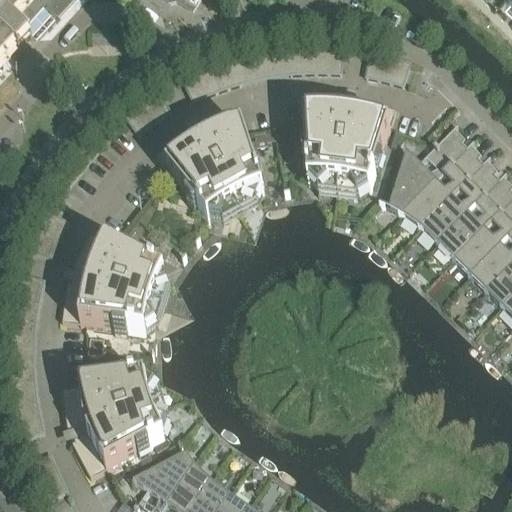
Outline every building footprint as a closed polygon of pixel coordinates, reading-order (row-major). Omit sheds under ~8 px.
[(0,0),(0,77),(20,56),(21,57),(28,50),(34,43),(23,33),(45,10),(61,19),(78,0),(0,0)] [(158,0),(171,8),(177,6),(193,16),(203,0),(158,0)] [(304,80),(303,55),(288,56),(291,81),(304,80)] [(304,80),(316,80),(317,55),(303,55),(304,80)] [(316,80),(329,80),(331,55),(317,55),(316,80)] [(329,80),(342,81),(345,56),(331,55),(329,80)] [(261,59),(235,66),(242,90),(266,84),(291,81),(288,56),(261,59)] [(379,86),(385,62),(380,61),(371,59),(366,83),(379,86)] [(388,62),(385,62),(379,86),(392,89),(399,65),(388,62)] [(399,65),(392,89),(404,92),(412,69),(399,65)] [(230,94),(242,90),(235,66),(223,70),(230,94)] [(218,99),(230,94),(223,70),(209,75),(218,99)] [(206,104),(218,99),(209,75),(196,80),(206,104)] [(194,109),(206,104),(196,80),(184,86),(194,109)] [(162,127),(173,120),(161,98),(149,106),(162,127)] [(344,107),(344,104),(305,106),(307,159),(304,159),(304,172),(308,172),(309,189),(311,189),(320,199),(329,190),(341,191),(352,192),(358,204),(370,197),(372,197),(377,181),(380,182),(384,169),(381,168),(397,117),(359,106),(358,109),(356,109),(356,106),(346,105),(346,107),(344,107)] [(152,134),(162,127),(149,106),(137,114),(152,134)] [(141,142),(152,134),(137,114),(126,122),(141,142)] [(255,169),(239,122),(238,119),(201,131),(202,134),(200,135),(199,133),(191,138),(192,139),(190,140),(188,138),(158,163),(191,204),(188,206),(196,217),(199,214),(209,228),(211,227),(224,229),(226,216),(236,210),(246,205),(258,210),(263,198),(265,198),(259,181),(263,180),(259,168),(255,169)] [(402,222),(475,149),(474,148),(468,154),(464,150),(466,147),(456,137),(459,133),(458,133),(420,171),(407,159),(401,178),(398,177),(394,190),(397,192),(390,215),(396,219),(402,222)] [(274,139),(276,147),(286,145),(284,137),(274,139)] [(267,149),(276,147),(274,139),(265,141),(267,149)] [(395,139),(391,152),(397,154),(401,141),(395,139)] [(421,235),(491,165),(490,164),(485,170),(480,165),(483,163),(472,152),(475,149),(402,222),(406,224),(414,230),(421,235)] [(438,251),(507,181),(507,180),(501,186),(496,181),(499,179),(488,168),(491,165),(421,235),(428,241),(432,244),(438,251)] [(454,267),(511,208),(511,191),(505,184),(508,181),(507,181),(438,251),(454,267)] [(471,283),(511,240),(511,208),(454,267),(471,283)] [(143,222),(149,227),(156,218),(150,212),(143,222)] [(70,228),(48,216),(42,228),(64,239),(70,228)] [(141,238),(149,227),(143,222),(133,233),(141,238)] [(64,239),(42,228),(36,241),(59,251),(64,239)] [(487,299),(511,273),(511,240),(471,283),(487,299)] [(59,251),(36,241),(31,254),(54,263),(59,251)] [(73,289),(70,289),(64,328),(117,335),(116,339),(129,341),(129,338),(146,340),(147,338),(157,331),(150,320),(153,310),(157,299),(169,294),(165,282),(166,280),(151,272),(152,269),(141,263),(139,266),(93,241),(74,276),(77,277),(76,279),(74,278),(71,287),(73,287),(73,289)] [(503,315),(511,305),(511,273),(487,299),(503,315)] [(46,286),(23,279),(19,293),(43,299),(46,286)] [(43,299),(19,293),(17,307),(40,311),(43,299)] [(511,323),(511,305),(503,315),(511,323)] [(40,311),(17,307),(14,320),(38,324),(40,311)] [(38,324),(14,320),(13,334),(37,337),(38,324)] [(37,337),(13,334),(12,364),(13,389),(37,386),(35,362),(37,337)] [(99,377),(99,367),(91,367),(91,377),(99,377)] [(76,448),(73,450),(92,485),(139,460),(140,463),(152,457),(150,454),(154,452),(166,445),(165,444),(169,432),(157,427),(153,416),(150,406),(157,395),(147,387),(146,385),(129,387),(128,383),(116,385),(116,389),(64,395),(69,434),(72,434),(73,436),(71,437),(73,446),(76,446),(76,448)] [(37,386),(13,389),(14,402),(38,399),(37,386)] [(38,399),(14,402),(16,416),(40,412),(38,399)] [(40,412),(16,416),(19,430),(43,425),(40,412)] [(43,425),(19,430),(22,442),(46,437),(43,425)] [(166,445),(154,452),(157,458),(169,451),(166,445)] [(58,472),(53,460),(30,468),(36,482),(58,472)] [(167,511),(195,471),(191,466),(187,460),(165,472),(163,468),(151,475),(153,478),(142,484),(135,488),(149,498),(139,511),(167,511)] [(195,511),(212,488),(208,484),(205,481),(199,475),(195,471),(167,511),(195,511)] [(63,484),(58,472),(36,482),(41,495),(63,484)] [(139,480),(132,483),(135,488),(142,484),(139,480)] [(69,496),(63,484),(41,495),(47,507),(69,496)] [(222,511),(230,501),(223,496),(215,491),(212,488),(195,511),(222,511)] [(245,511),(230,501),(222,511),(245,511)]
